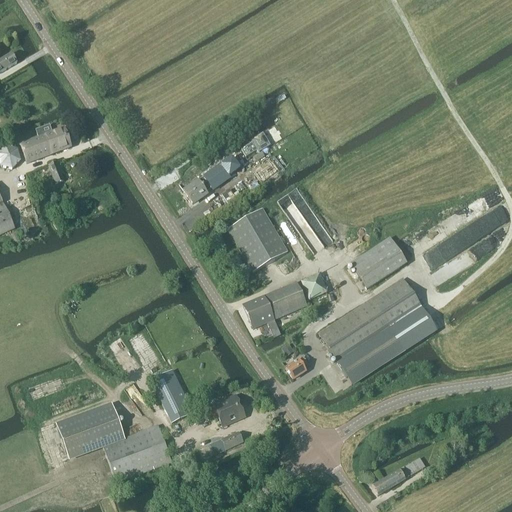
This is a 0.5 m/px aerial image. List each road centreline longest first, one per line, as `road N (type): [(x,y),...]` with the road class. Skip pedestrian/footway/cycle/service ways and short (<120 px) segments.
road 1 (tertiary): [(320,451),(22,0)]
road 2 (tertiary): [(320,451),(416,396),(511,380)]
